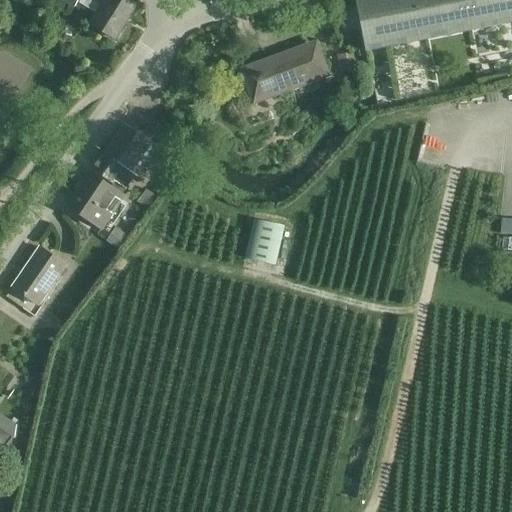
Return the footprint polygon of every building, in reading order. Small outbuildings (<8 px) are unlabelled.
[(80,0),(79,4),(96,14),(90,25),(115,40),(116,37),(135,5),(127,0),(80,0)] [(511,0),(356,0),(367,52),(511,23),(511,0)] [(240,69),(253,105),(331,76),(318,40),(240,69)] [(351,53),(337,56),(339,66),(353,64),(351,53)] [(116,179),(127,187),(135,175),(139,177),(159,148),(122,123),(92,168),(113,183),(116,179)] [(89,173),(67,207),(102,229),(124,196),(89,173)] [(146,190),(137,203),(148,211),(157,198),(146,190)] [(253,220),(244,259),(276,266),(284,227),(253,220)] [(499,236),(511,236),(511,221),(501,220),(499,236)] [(115,229),(106,241),(117,248),(126,236),(116,229),(115,229)] [(511,240),(502,239),(501,252),(511,252),(511,240)] [(40,248),(12,287),(38,305),(65,266),(40,248)] [(0,458),(8,464),(16,424),(0,414),(0,458)]
